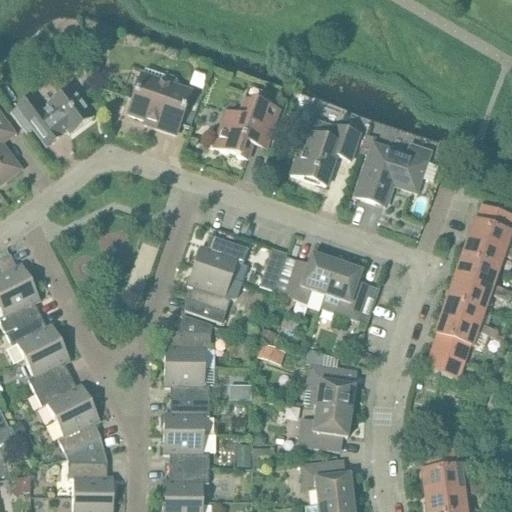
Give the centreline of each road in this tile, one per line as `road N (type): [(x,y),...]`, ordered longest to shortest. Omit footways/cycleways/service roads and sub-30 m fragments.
road 1 (residential): [(192,182),(426,268),(381,414),(393,511)]
road 2 (residential): [(137,454),(140,343),(192,182)]
road 3 (residential): [(137,454),(27,216)]
road 4 (residential): [(27,216),(104,159),(192,182)]
